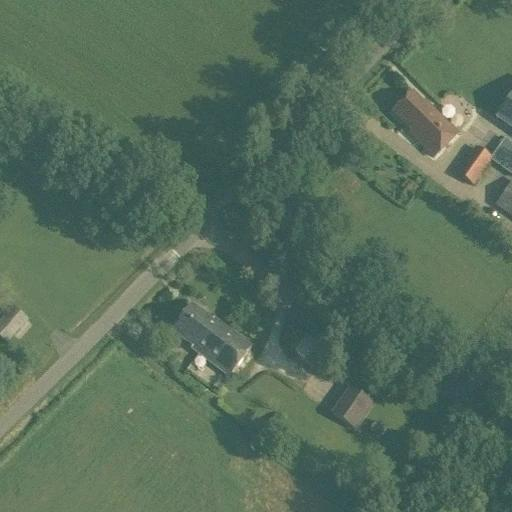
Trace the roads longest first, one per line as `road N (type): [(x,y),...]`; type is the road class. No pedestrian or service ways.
road 1 (unclassified): [(511,436),(198,232)]
road 2 (unclassified): [(198,232),(420,0)]
road 3 (unclassified): [(0,434),(198,232)]
road 4 (unclassified): [(198,232),(0,104)]
